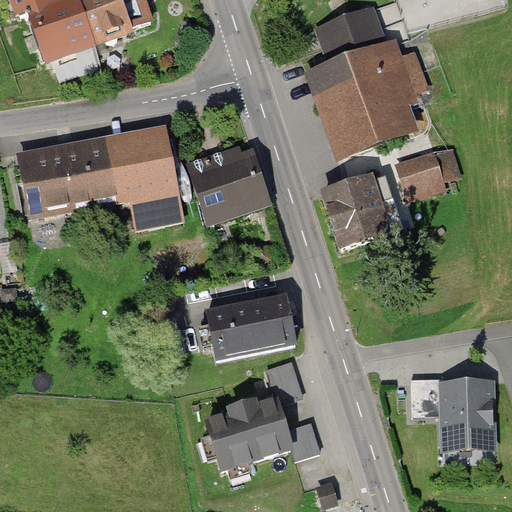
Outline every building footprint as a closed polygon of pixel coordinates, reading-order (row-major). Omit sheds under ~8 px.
[(59,0),(17,0),(44,74),(96,55),(76,0),(73,0),(61,4),(59,0)] [(76,0),(96,55),(157,32),(145,0),(76,0)] [(381,9),(321,29),(336,70),(316,77),(345,160),(435,129),(404,42),(394,46),(381,9)] [(166,141),(21,168),(30,217),(130,198),(137,234),(183,225),(166,141)] [(463,150),(409,166),(418,197),(472,182),(463,150)] [(256,154),(198,173),(218,232),(265,216),(262,207),(273,204),(256,154)] [(388,177),(336,194),(356,256),(409,238),(388,177)] [(286,299),(207,316),(217,366),(297,349),(286,299)] [(445,382),(411,383),(412,422),(445,421),(446,447),(492,445),(490,388),(446,389),(445,382)] [(287,401),(218,424),(236,477),(305,454),(287,401)]
